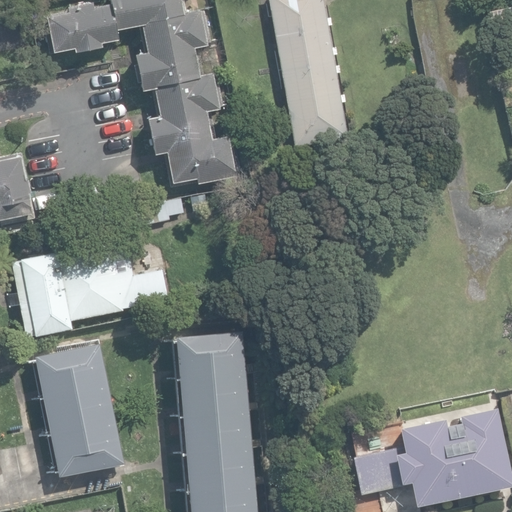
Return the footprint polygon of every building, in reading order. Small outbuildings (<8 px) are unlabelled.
[(196,177),(197,183),(234,176),(226,136),(211,139),(206,111),(219,108),(212,72),(199,75),(193,48),(206,45),(199,8),(183,11),(181,0),(109,0),(110,3),(93,6),(92,2),(67,6),(68,12),(47,16),(53,52),(73,48),(74,52),(101,47),(100,42),(117,39),(115,30),(141,25),(146,52),(135,54),(142,90),(154,88),(159,115),(147,118),(154,154),(165,151),(171,182),(196,177)] [(268,0),(295,145),(348,135),(341,101),(345,100),(343,93),(340,93),(336,71),(340,70),(338,64),(335,65),(333,53),(337,53),(335,46),(332,46),(328,24),(331,23),(329,16),(326,16),(323,0),(268,0)] [(447,41),(463,39),(457,0),(445,0),(441,1),(447,41)] [(459,98),(474,95),(466,57),(450,61),(459,98)] [(134,123),(93,128),(94,143),(136,138),(134,123)] [(0,218),(31,213),(27,192),(30,192),(27,178),(25,179),(20,155),(0,158),(0,218)] [(133,207),(137,226),(170,219),(166,200),(133,207)] [(10,261),(26,337),(72,327),(71,320),(122,309),(122,308),(167,298),(161,268),(132,274),(126,246),(59,260),(57,251),(10,261)] [(168,336),(183,511),(249,511),(234,330),(168,336)] [(35,354),(59,474),(124,461),(100,341),(34,354),(35,354)] [(495,489),(511,485),(495,405),(401,424),(405,443),(350,454),(358,493),(411,482),(415,501),(425,498),(427,507),(496,493),(495,489)]
